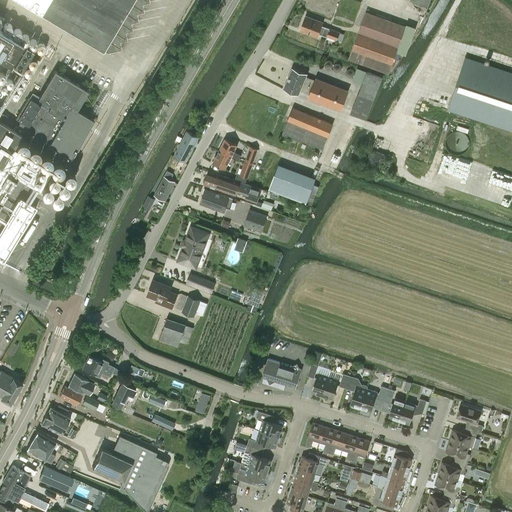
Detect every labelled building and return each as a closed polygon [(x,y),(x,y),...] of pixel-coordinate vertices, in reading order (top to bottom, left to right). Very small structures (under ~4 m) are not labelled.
[(22,0),(42,11),(42,10),(103,49),(131,0),(22,0)] [(131,0),(103,49),(107,51),(121,49),(119,41),(127,39),(125,31),(132,30),(131,22),(138,20),(136,13),(143,11),(142,3),(149,2),(148,0),(131,0)] [(397,58),(400,53),(396,52),(405,26),(366,12),(349,59),(389,73),(394,57),(397,58)] [(337,40),(340,33),(325,27),(322,25),(323,22),(306,16),(301,30),(318,36),(319,33),(322,35),(322,34),(337,40)] [(0,68),(7,73),(12,65),(20,70),(29,54),(39,60),(42,54),(5,32),(4,31),(0,29),(0,21),(1,19),(0,18),(0,68)] [(349,33),(342,52),(349,55),(356,35),(349,33)] [(511,74),(465,59),(449,108),(511,128),(511,74)] [(341,110),(348,91),(316,78),(315,80),(306,76),(307,74),(292,68),(284,88),(299,94),(301,89),(310,93),(308,97),(341,110)] [(0,205),(17,177),(40,191),(44,184),(49,176),(49,175),(51,172),(42,166),(13,149),(16,144),(17,142),(22,134),(20,134),(23,129),(31,134),(71,158),(94,119),(77,109),(88,91),(54,71),(39,96),(32,92),(29,98),(28,97),(16,119),(21,122),(15,131),(0,121),(0,205)] [(365,120),(382,77),(367,71),(350,114),(365,120)] [(322,149),(333,123),(293,107),(288,120),(282,134),(300,143),(301,140),(322,149)] [(203,123),(206,116),(201,113),(197,120),(203,123)] [(199,136),(195,134),(187,130),(174,156),(186,161),(199,136)] [(219,150),(234,158),(238,160),(241,155),(234,151),(237,144),(225,138),(219,150)] [(249,152),(246,162),(252,164),(256,154),(258,149),(251,147),(249,152)] [(233,162),(234,158),(219,150),(213,162),(225,168),(229,160),(233,162)] [(509,206),(511,194),(511,172),(445,155),(440,174),(484,186),(482,196),(497,200),(496,202),(509,206)] [(181,170),(185,162),(180,160),(176,167),(181,170)] [(246,162),(241,175),(248,177),(251,169),(252,164),(246,162)] [(277,163),(269,189),(312,203),(318,185),(313,183),(316,175),(277,163)] [(165,200),(175,182),(170,179),(173,174),(167,171),(164,176),(155,195),(165,200)] [(262,189),(241,182),(209,171),(204,184),(237,194),(238,190),(246,193),(245,198),(257,202),(258,201),(262,189)] [(200,203),(223,210),(225,209),(225,207),(230,208),(234,198),(229,196),(205,188),(200,203)] [(150,196),(144,206),(149,209),(154,199),(150,196)] [(0,259),(2,261),(36,207),(21,197),(0,231),(0,259)] [(257,202),(256,204),(271,209),(272,205),(273,202),(266,200),(265,203),(258,201),(257,202)] [(261,232),(267,215),(249,209),(244,225),(261,232)] [(222,226),(228,228),(230,223),(224,220),(222,226)] [(193,233),(190,232),(181,255),(189,258),(187,263),(195,267),(206,238),(203,237),(205,232),(195,228),(193,233)] [(235,249),(243,251),(247,241),(239,238),(235,249)] [(211,292),(215,283),(190,274),(187,282),(211,292)] [(172,307),(177,294),(169,291),(171,286),(154,279),(148,294),(165,301),(164,304),(172,307)] [(250,303),(259,306),(264,292),(256,288),(250,303)] [(202,314),(207,302),(189,295),(182,311),(194,315),(195,312),(202,314)] [(167,318),(159,340),(178,347),(179,342),(185,324),(167,318)] [(13,344),(7,354),(10,356),(16,345),(13,344)] [(114,368),(114,367),(107,364),(108,362),(102,360),(101,361),(88,355),(82,369),(96,375),(95,375),(99,377),(101,373),(109,376),(111,373),(118,376),(120,371),(114,368)] [(297,363),(292,366),(268,358),(262,377),(267,379),(270,384),(275,381),(296,388),(302,369),(299,368),(297,363)] [(314,378),(318,365),(312,363),(307,376),(314,378)] [(144,370),(131,364),(129,370),(141,375),(144,370)] [(0,398),(10,404),(22,383),(0,369),(0,398)] [(318,373),(311,392),(322,396),(328,377),(322,375),(324,371),(319,369),(318,373)] [(346,388),(350,375),(343,373),(339,386),(346,388)] [(386,373),(382,386),(389,388),(393,375),(386,373)] [(88,381),(89,380),(74,374),(69,386),(83,392),(89,395),(94,384),(88,381)] [(350,375),(346,388),(354,391),(350,405),(360,408),(367,389),(368,386),(367,385),(363,384),(361,385),(358,378),(350,375)] [(339,380),(328,377),(322,396),(333,399),(339,380)] [(112,405),(127,412),(134,398),(132,397),(135,389),(122,383),(115,397),(112,405)] [(77,405),(82,395),(64,386),(59,396),(77,405)] [(382,386),(378,399),(384,401),(389,388),(382,386)] [(367,389),(360,408),(371,412),(378,393),(379,389),(374,388),(373,391),(367,389)] [(395,390),(389,388),(384,401),(391,403),(395,390)] [(104,402),(107,396),(100,393),(97,398),(104,402)] [(162,407),(165,400),(151,394),(148,401),(162,407)] [(83,404),(95,410),(99,401),(87,396),(83,404)] [(208,401),(199,398),(196,410),(204,413),(208,401)] [(399,421),(405,401),(395,398),(388,417),(399,421)] [(418,405),(405,401),(399,421),(410,424),(414,410),(423,413),(427,400),(420,398),(418,405)] [(478,431),(481,432),(483,425),(477,423),(481,410),(461,404),(456,417),(470,422),(468,428),(478,431)] [(41,424),(57,432),(61,435),(70,418),(50,407),(42,423),(41,424)] [(220,421),(223,412),(215,409),(213,415),(216,416),(215,420),(220,421)] [(263,419),(260,429),(279,436),(283,425),(269,421),(271,414),(258,410),(256,417),(263,419)] [(318,443),(324,426),(312,423),(305,445),(310,447),(312,441),(318,443)] [(324,426),(318,443),(325,444),(323,451),(328,453),(335,430),(324,426)] [(472,448),(478,431),(468,428),(466,427),(464,433),(453,429),(449,440),(469,446),(472,448)] [(279,436),(260,429),(256,440),(249,438),(247,445),(260,449),(262,442),(276,447),(279,436)] [(335,430),(328,453),(333,454),(335,448),(341,450),(346,434),(335,430)] [(37,431),(26,449),(45,460),(50,463),(55,456),(50,452),(55,443),(37,431)] [(346,434),(341,450),(347,452),(345,458),(351,460),(358,437),(346,434)] [(166,461),(155,456),(157,452),(119,435),(113,449),(118,452),(117,454),(116,454),(115,455),(109,452),(109,451),(108,450),(108,451),(101,448),(101,447),(100,447),(101,449),(93,466),(92,466),(92,467),(93,467),(100,470),(99,471),(101,471),(101,470),(108,474),(107,474),(109,475),(109,474),(115,477),(115,478),(116,478),(123,480),(123,481),(124,482),(124,487),(123,488),(146,511),(147,511),(168,466),(168,465),(168,464),(168,462),(167,461),(166,461)] [(370,441),(358,437),(351,460),(356,462),(358,455),(365,457),(370,441)] [(157,439),(155,445),(160,448),(163,442),(157,439)] [(457,455),(455,460),(467,464),(470,454),(467,453),(469,446),(449,440),(445,451),(457,455)] [(245,451),(247,445),(236,441),(234,448),(245,451)] [(257,455),(260,449),(247,445),(245,451),(242,462),(248,464),(268,470),(271,460),(257,455)] [(390,465),(409,471),(410,465),(409,465),(411,459),(406,457),(407,452),(396,448),(390,465)] [(297,467),(315,473),(318,462),(326,464),(328,458),(309,452),(307,457),(301,455),(299,462),(298,461),(297,467)] [(54,469),(60,472),(66,462),(60,458),(54,469)] [(467,464),(455,460),(453,466),(442,462),(438,473),(458,480),(460,473),(464,474),(467,464)] [(371,471),(373,464),(364,461),(362,468),(371,471)] [(66,462),(60,472),(68,475),(73,466),(66,462)] [(265,481),(268,470),(248,464),(245,474),(238,472),(236,478),(249,483),(251,476),(265,481)] [(17,500),(31,475),(24,471),(12,465),(3,482),(4,483),(0,490),(0,498),(11,504),(14,499),(17,500)] [(68,475),(60,472),(54,469),(45,465),(39,479),(64,490),(70,476),(68,475)] [(407,476),(409,471),(390,465),(388,472),(382,470),(381,475),(404,482),(406,476),(407,476)] [(294,479),(317,486),(318,482),(313,480),(315,473),(297,467),(295,472),(296,473),(294,479)] [(361,472),(353,469),(351,477),(359,479),(361,472)] [(361,471),(361,472),(359,479),(358,480),(369,483),(372,475),(361,471)] [(458,480),(438,473),(435,484),(446,488),(445,493),(456,497),(459,487),(456,486),(458,480)] [(385,481),(383,488),(401,494),(403,488),(402,488),(404,482),(381,475),(379,479),(385,481)] [(359,480),(351,478),(347,491),(352,492),(353,487),(356,488),(359,480)] [(316,490),(317,486),(294,479),(292,484),(291,484),(289,490),(308,495),(310,488),(316,490)] [(401,494),(383,488),(377,486),(372,503),(389,509),(391,503),(397,505),(399,499),(400,499),(401,494)] [(302,511),(308,495),(289,490),(288,495),(289,496),(287,502),(292,504),(291,509),(300,511),(302,511)] [(428,506),(445,511),(447,511),(449,506),(453,507),(456,497),(445,493),(443,499),(431,495),(428,506)] [(73,497),(70,502),(85,508),(87,503),(73,497)] [(337,511),(341,499),(336,498),(334,504),(327,502),(324,511),(337,511)] [(349,511),(351,509),(345,507),(347,501),(341,499),(337,511),(349,511)] [(19,511),(21,509),(14,506),(12,509),(0,502),(0,511),(19,511)]
